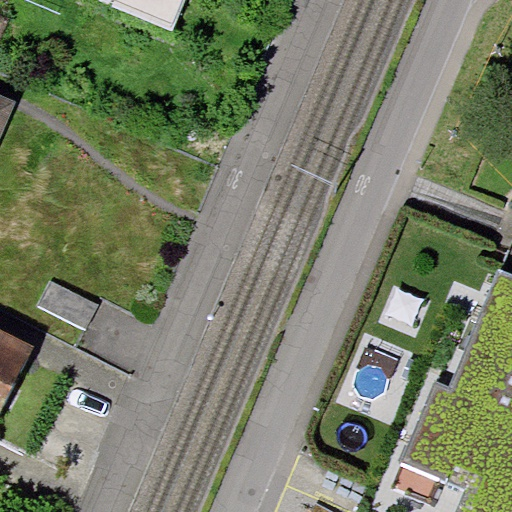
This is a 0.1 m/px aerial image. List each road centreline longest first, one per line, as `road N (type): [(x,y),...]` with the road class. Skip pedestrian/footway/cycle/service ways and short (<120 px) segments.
road 1 (residential): [(319,0),(105,511)]
road 2 (residential): [(239,511),(450,0)]
